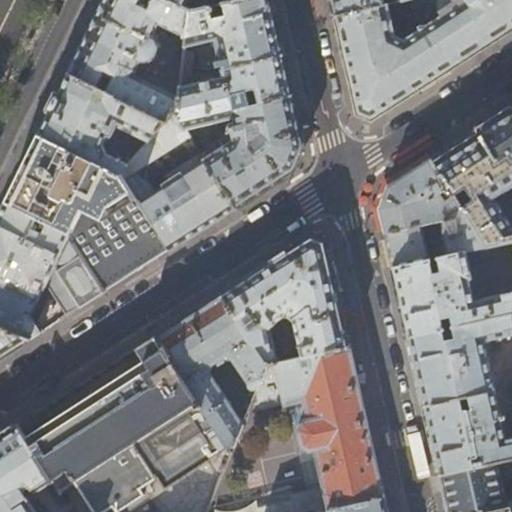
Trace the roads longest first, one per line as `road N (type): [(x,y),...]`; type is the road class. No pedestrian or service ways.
road 1 (residential): [(0,396),(340,177)]
road 2 (residential): [(416,511),(340,177)]
road 3 (residential): [(340,177),(511,66)]
road 4 (residential): [(300,0),(340,177)]
